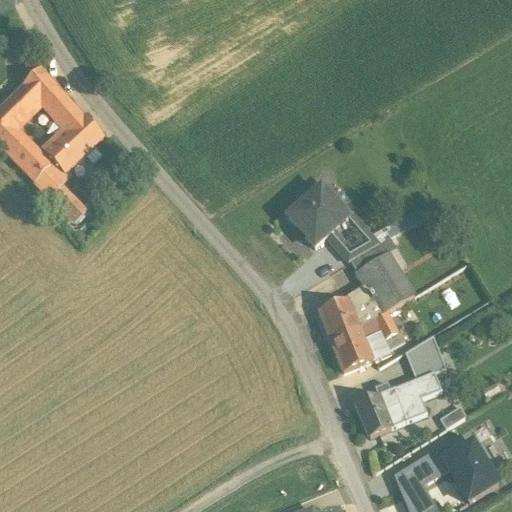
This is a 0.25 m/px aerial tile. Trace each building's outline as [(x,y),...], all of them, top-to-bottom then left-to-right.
[(72,108),(41,74),(0,114),(0,116),(16,134),(40,109),(53,123),(72,108)] [(72,108),(53,123),(66,138),(84,121),(72,108)] [(16,134),(0,116),(0,150),(35,186),(51,170),(16,134)] [(66,138),(42,161),(51,170),(65,185),(69,182),(66,178),(103,143),(84,121),(66,138)] [(51,170),(35,186),(49,201),(65,185),(51,170)] [(65,185),(49,201),(74,226),(90,211),(65,185)] [(339,206),(322,186),(301,205),(303,208),(322,192),(336,208),(339,206)] [(303,208),(288,222),(315,252),(327,242),(349,223),(348,222),(336,208),(322,192),(303,208)] [(353,218),(348,222),(349,223),(327,242),(349,267),(350,266),(353,265),(379,249),(353,218)] [(353,265),(359,275),(391,256),(396,252),(390,242),(379,249),(353,265)] [(391,256),(359,275),(367,288),(385,318),(388,317),(417,299),(391,256)] [(346,300),(349,304),(358,326),(372,316),(376,324),(385,318),(367,288),(346,300)] [(349,304),(319,316),(331,345),(361,333),(358,326),(349,304)] [(372,316),(358,326),(361,333),(376,324),(372,316)] [(385,318),(376,324),(379,336),(384,344),(397,337),(388,317),(385,318)] [(376,324),(361,333),(365,343),(379,336),(376,324)] [(361,333),(331,345),(344,376),(373,364),(365,343),(361,333)] [(379,336),(365,343),(373,364),(391,357),(390,354),(384,344),(379,336)] [(397,337),(384,344),(390,354),(406,345),(399,336),(397,337)] [(406,359),(416,386),(434,379),(445,375),(432,341),(406,359)] [(404,405),(412,425),(427,419),(421,405),(440,395),(434,379),(416,386),(406,390),(411,403),(404,405)] [(378,400),(391,433),(412,425),(404,405),(411,403),(406,390),(378,400)] [(378,400),(357,409),(370,442),(391,433),(378,400)] [(442,422),(461,411),(455,400),(436,411),(442,422)] [(461,440),(394,481),(403,504),(450,476),(444,466),(468,451),(461,440)] [(468,506),(498,489),(474,448),(468,451),(444,466),(450,476),(468,506)] [(435,511),(429,503),(412,511),(435,511)]
